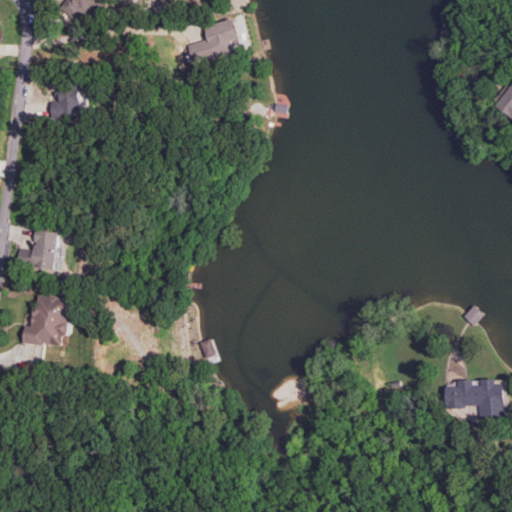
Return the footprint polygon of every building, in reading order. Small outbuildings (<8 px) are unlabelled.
[(107,13),(106,0),(68,0),(71,17),(107,13)] [(188,44),(193,61),(237,50),(234,40),(241,38),(236,18),(206,25),(209,38),(188,44)] [(82,83),(61,83),(61,101),(52,101),(53,115),(83,114),(82,83)] [(511,87),(499,107),(511,115),(511,87)] [(57,269),(61,231),(37,228),(33,266),(57,269)] [(25,341),(66,346),(67,334),(72,335),(76,299),(38,294),(35,326),(26,325),(25,341)] [(448,407),(480,406),(480,418),(508,417),(506,384),(498,384),(498,378),(483,378),(483,385),(475,385),(474,379),(459,379),(460,385),(447,386),(448,407)]
